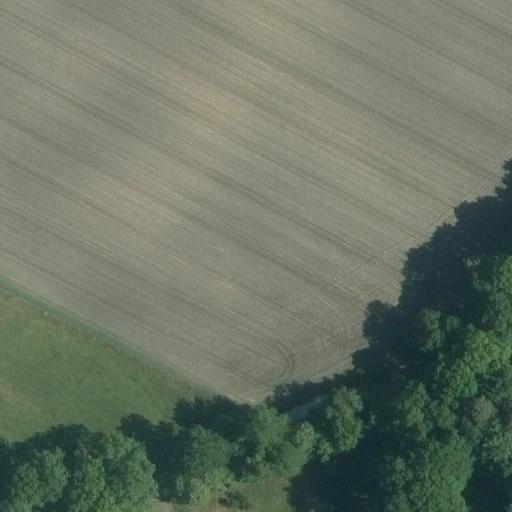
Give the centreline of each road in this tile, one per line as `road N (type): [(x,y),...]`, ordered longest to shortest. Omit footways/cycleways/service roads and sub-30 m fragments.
road 1 (track): [(14,511),(384,382),(440,382)]
road 2 (unclassified): [(419,511),(440,382),(511,303)]
